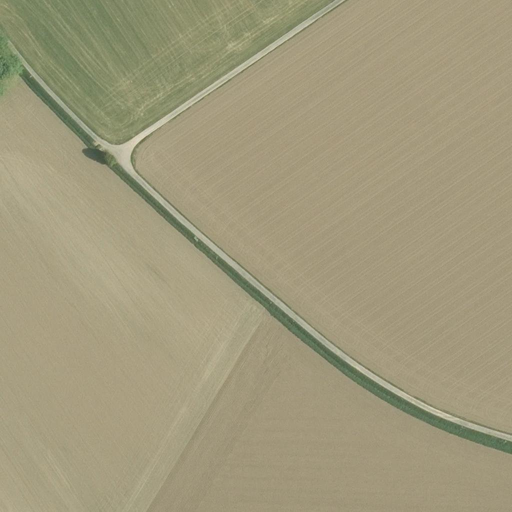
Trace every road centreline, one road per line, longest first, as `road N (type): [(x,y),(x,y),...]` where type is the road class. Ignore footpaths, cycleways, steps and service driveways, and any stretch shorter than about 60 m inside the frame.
road 1 (track): [(511,439),(455,421),(344,355),(134,175),(123,154)]
road 2 (track): [(123,154),(341,0)]
